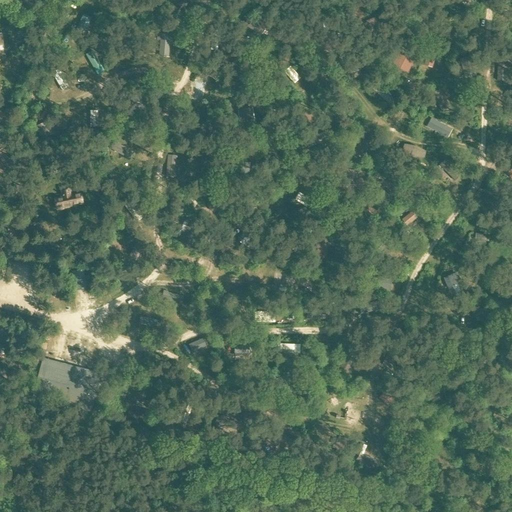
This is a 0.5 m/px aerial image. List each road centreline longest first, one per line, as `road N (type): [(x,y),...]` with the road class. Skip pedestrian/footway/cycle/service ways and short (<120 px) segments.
road 1 (unknown): [(78,327),(90,309),(126,294),(155,265),(159,254),(147,232),(166,193),(162,128),(171,95),(164,78),(142,71),(51,100),(40,96),(38,68)]
road 2 (track): [(487,0),(479,167),(396,314),(376,364),(368,421)]
road 3 (track): [(0,301),(210,374),(391,489)]
road 4 (track): [(396,314),(356,327),(193,330),(154,351)]
road 5 (track): [(0,112),(17,125),(23,161),(0,283)]
